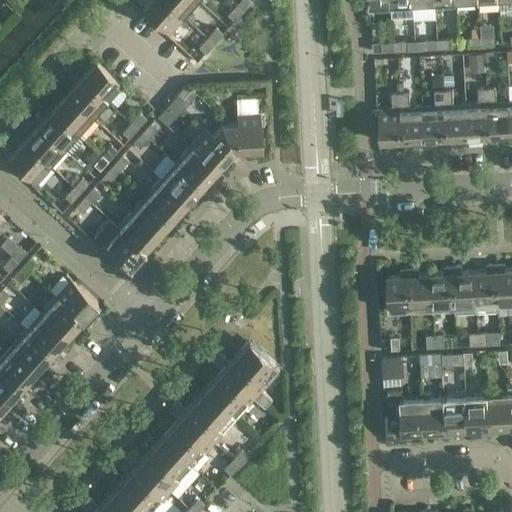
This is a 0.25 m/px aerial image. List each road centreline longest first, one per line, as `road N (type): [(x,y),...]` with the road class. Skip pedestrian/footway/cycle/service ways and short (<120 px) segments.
road 1 (residential): [(149,327),(249,211),(275,200),(511,189)]
road 2 (residential): [(0,133),(105,21),(168,80)]
road 3 (residential): [(0,490),(149,327)]
road 4 (residential): [(149,327),(0,187)]
road 5 (residential): [(511,472),(497,459),(388,464)]
